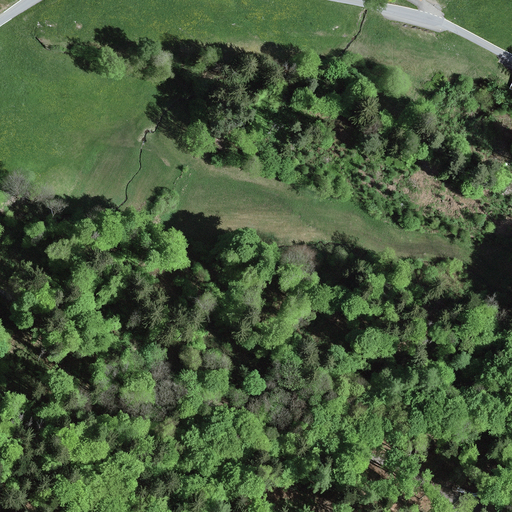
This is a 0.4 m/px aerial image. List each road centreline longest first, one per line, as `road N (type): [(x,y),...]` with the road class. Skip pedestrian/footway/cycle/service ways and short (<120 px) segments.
road 1 (track): [(453,504),(424,478),(365,452),(280,439),(140,366),(98,332),(0,289)]
road 2 (tertiary): [(511,55),(452,26),(348,0)]
